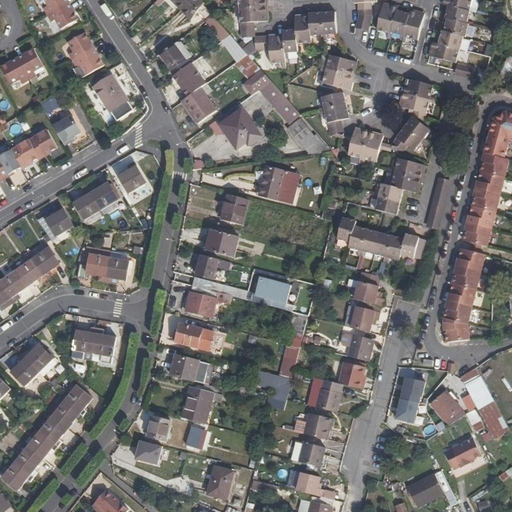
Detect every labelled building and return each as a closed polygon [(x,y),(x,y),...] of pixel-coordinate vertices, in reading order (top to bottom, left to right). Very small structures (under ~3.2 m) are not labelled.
[(67,0),(46,0),(50,7),(45,9),(49,16),(70,5),(67,0)] [(193,21),(205,5),(200,0),(171,0),(184,12),(193,21)] [(246,22),(255,21),(273,20),(272,6),(271,0),(244,0),(245,5),(239,5),(240,8),(240,11),(245,10),(246,22)] [(362,6),(362,11),(362,17),(360,27),(371,30),(375,16),(375,10),(375,5),(381,5),(380,0),(359,0),(360,6),(362,6)] [(432,58),(457,65),(460,51),(462,52),(465,39),(467,39),(470,27),(468,26),(471,13),(470,13),(472,0),(445,0),(444,6),(450,8),(447,21),(449,21),(446,34),(444,33),(440,46),(435,44),(432,58)] [(79,21),(70,5),(49,16),(52,23),(57,20),(61,30),(79,21)] [(387,6),(381,32),(391,34),(390,39),(394,40),(395,33),(404,36),(403,41),(405,41),(405,43),(408,43),(409,38),(421,41),(427,16),(413,12),(412,15),(400,12),(401,9),(387,6)] [(289,35),(274,36),(275,50),(276,63),(287,62),(287,68),(290,67),(290,59),(293,59),(293,53),(302,52),(301,44),(316,43),(315,37),(326,36),(326,41),(329,40),(331,40),(331,35),(341,34),(339,13),(327,14),(314,15),(314,17),(300,17),(301,30),(288,31),(289,35)] [(206,22),(222,42),(231,35),(214,16),(206,22)] [(243,38),(256,37),(256,28),(243,29),(243,38)] [(71,55),(75,62),(97,51),(88,34),(71,43),(75,53),(71,55)] [(267,36),(256,37),(257,51),(268,51),(267,36)] [(268,51),(275,50),(274,36),(267,36),(268,51)] [(183,43),(178,42),(175,44),(161,55),(173,71),(178,67),(179,69),(191,61),(190,58),(192,56),(183,43)] [(19,57),(31,79),(38,76),(35,71),(45,66),(35,48),(19,57)] [(232,60),(235,65),(240,61),(249,55),(245,50),(232,60)] [(105,67),(97,51),(75,62),(78,69),(83,67),(88,76),(105,67)] [(240,61),(263,88),(272,81),(249,55),(240,61)] [(25,83),(31,79),(19,57),(3,67),(12,84),(22,79),(25,83)] [(340,87),(346,89),(354,91),(357,77),(360,64),(334,58),(332,68),(326,67),(326,69),(325,72),(331,74),(328,84),(340,87)] [(511,81),(511,65),(507,62),(500,77),(509,85),(511,81)] [(208,84),(193,64),(175,77),(189,98),(202,88),(208,84)] [(458,75),(474,79),(477,68),(462,64),(458,75)] [(135,110),(113,75),(95,86),(118,121),(135,110)] [(303,146),(318,134),(272,81),(263,88),(217,121),(238,151),(247,144),(249,147),(251,146),(252,148),(269,142),(287,127),(303,146)] [(416,112),(429,115),(431,104),(436,106),(437,103),(437,101),(433,100),(435,87),(410,81),(406,95),(403,109),(416,112)] [(189,98),(183,102),(199,124),(218,111),(202,88),(189,98)] [(347,93),(344,94),(338,95),(327,98),(329,107),(323,109),(324,111),(324,113),(330,112),(332,123),(334,135),(345,137),(346,133),(344,121),(353,119),(350,105),(347,93)] [(44,103),(48,113),(60,109),(56,99),(44,103)] [(427,122),(429,115),(416,112),(414,118),(423,126),(427,122)] [(511,114),(507,113),(495,119),(486,153),(505,159),(510,140),(511,140),(511,114)] [(74,116),(56,126),(67,146),(77,139),(76,137),(83,132),(74,116)] [(423,126),(414,118),(406,128),(398,137),(394,142),(393,144),(392,148),(404,151),(408,146),(415,151),(421,144),(425,147),(426,145),(428,143),(425,140),(431,132),(423,126)] [(381,148),(382,142),(384,134),(371,131),(357,128),(356,135),(354,141),(351,154),(361,156),(360,161),(363,162),(365,163),(366,158),(377,160),(381,148)] [(49,130),(30,140),(40,159),(41,160),(52,154),(51,152),(58,148),(49,130)] [(309,154),(333,151),(318,134),(303,146),(309,154)] [(30,140),(12,151),(22,169),(23,170),(33,164),(33,163),(40,159),(30,140)] [(392,148),(393,144),(382,142),(381,148),(392,151),(392,148)] [(12,151),(0,157),(0,171),(5,180),(15,174),(15,173),(22,169),(12,151)] [(505,159),(486,153),(484,162),(487,163),(487,165),(484,164),(482,172),(506,178),(510,160),(505,159)] [(376,195),(375,198),(380,199),(378,210),(399,214),(402,201),(405,189),(419,192),(422,179),(426,165),(399,158),(396,169),(391,168),(391,171),(390,174),(395,175),(392,186),(384,184),(381,194),(376,193),(376,195)] [(131,170),(120,177),(130,194),(148,184),(135,162),(129,166),(131,170)] [(268,167),(261,196),(280,201),(287,171),(268,167)] [(506,178),(482,172),(480,179),(482,180),(482,182),(479,181),(477,189),(501,195),(506,178)] [(440,178),(429,226),(441,229),(452,181),(440,178)] [(96,185),(90,188),(103,210),(105,214),(120,205),(118,202),(120,200),(109,183),(99,189),(96,185)] [(90,222),(105,214),(103,210),(90,188),(83,193),(86,197),(75,203),(86,221),(88,219),(90,222)] [(501,195),(477,189),(475,196),(478,197),(477,200),(475,199),(473,206),(497,212),(501,195)] [(244,226),(251,200),(230,195),(223,221),(244,226)] [(497,212),(473,206),(471,214),(474,214),(473,217),(470,216),(468,223),(493,230),(497,212)] [(336,211),(327,209),(324,219),(333,221),(336,211)] [(52,212),(39,220),(53,240),(75,227),(65,210),(54,216),(52,212)] [(345,219),(340,238),(350,240),(349,246),(352,247),(362,249),(360,255),(363,255),(366,256),(367,251),(377,253),(387,256),(386,260),(388,261),(391,262),(393,257),(402,259),(405,260),(406,255),(416,257),(421,236),(409,234),(408,238),(395,235),(382,232),(370,230),(357,226),(358,222),(345,219)] [(493,230),(468,223),(466,231),(469,232),(469,234),(466,233),(465,241),(488,247),(493,230)] [(213,230),(208,251),(235,258),(241,237),(213,230)] [(42,253),(34,259),(48,280),(55,276),(51,272),(61,264),(46,243),(39,248),(42,253)] [(135,253),(147,255),(149,248),(136,245),(135,253)] [(100,282),(108,283),(112,257),(103,256),(104,250),(93,248),(89,266),(81,264),(79,277),(88,279),(89,274),(101,276),(100,282)] [(486,255),(463,249),(460,257),(463,257),(462,260),(459,259),(458,266),(482,273),(486,255)] [(133,255),(113,251),(112,257),(108,283),(115,284),(116,278),(128,281),(133,255)] [(215,281),(221,260),(202,256),(197,276),(215,281)] [(43,284),(48,280),(34,259),(17,271),(29,288),(39,280),(43,284)] [(456,276),(454,284),(477,290),(482,273),(458,266),(456,274),(459,275),(458,277),(456,276)] [(19,294),(29,288),(17,271),(1,282),(16,303),(22,298),(19,294)] [(360,282),(356,300),(382,306),(384,299),(380,298),(382,291),(383,287),(381,287),(384,278),(364,273),(361,282),(360,282)] [(0,307),(7,303),(10,307),(16,303),(1,282),(0,279),(0,307)] [(260,279),(254,303),(284,310),(291,286),(260,279)] [(477,290),(454,284),(452,291),(454,292),(454,294),(451,293),(449,301),(473,307),(477,290)] [(222,313),(227,296),(220,294),(194,287),(192,292),(187,312),(214,319),(215,312),(222,313)] [(183,311),(187,312),(192,292),(191,292),(186,299),(183,311)] [(447,311),(445,318),(446,319),(469,324),(473,307),(449,301),(447,309),(450,309),(449,312),(447,311)] [(0,313),(10,307),(7,303),(0,307),(0,313)] [(358,307),(353,329),(371,333),(374,320),(379,321),(381,313),(358,307)] [(446,319),(445,323),(445,331),(448,331),(449,333),(446,333),(448,343),(470,340),(469,324),(446,319)] [(182,324),(177,343),(199,349),(205,330),(182,324)] [(74,357),(85,359),(86,352),(95,354),(99,329),(93,328),(92,333),(78,331),(74,357)] [(105,330),(99,329),(95,354),(104,355),(103,362),(113,364),(118,338),(105,335),(105,330)] [(371,346),(372,340),(354,335),(354,337),(344,335),(341,336),(339,344),(341,347),(350,349),(348,357),(369,362),(373,347),(371,346)] [(47,366),(51,370),(58,363),(54,360),(55,359),(41,344),(31,354),(28,351),(24,356),(41,373),(42,372),(47,366)] [(286,344),(278,375),(293,379),(294,373),(301,348),(286,344)] [(85,359),(93,361),(95,354),(86,352),(85,359)] [(104,355),(95,354),(93,361),(103,362),(104,355)] [(177,355),(172,375),(197,382),(202,362),(177,355)] [(27,387),(41,373),(24,356),(19,360),(22,363),(12,372),(27,387)] [(344,363),(339,384),(345,386),(362,390),(364,380),(361,380),(363,374),(365,368),(344,363)] [(45,375),(51,370),(47,366),(42,372),(45,375)] [(510,430),(477,369),(462,380),(495,439),(510,430)] [(260,385),(278,390),(278,387),(290,390),(293,379),(278,375),(263,371),(260,385)] [(0,400),(12,390),(0,377),(0,400)] [(425,382),(407,377),(402,399),(420,403),(425,382)] [(338,413),(345,386),(339,384),(316,378),(314,387),(323,389),(318,408),(338,413)] [(79,385),(66,401),(85,416),(88,411),(85,409),(94,398),(79,385)] [(223,403),(224,395),(191,387),(183,418),(208,424),(214,401),(223,403)] [(290,390),(278,387),(278,390),(273,408),(285,411),(287,401),(290,390)] [(432,405),(447,422),(462,408),(448,392),(432,405)] [(80,421),(85,416),(66,401),(60,396),(48,412),(70,428),(77,420),(80,421)] [(420,403),(402,399),(397,419),(415,423),(420,403)] [(447,422),(450,426),(466,412),(462,408),(447,422)] [(61,440),(70,428),(48,412),(41,420),(47,425),(41,432),(60,446),(63,442),(61,440)] [(311,414),(306,435),(328,440),(333,420),(311,414)] [(154,417),(149,437),(168,442),(173,421),(154,417)] [(193,427),(188,445),(200,449),(204,430),(193,427)] [(56,451),(60,446),(41,432),(29,447),(45,460),(53,450),(56,451)] [(487,443),(494,439),(490,432),(483,436),(487,443)] [(447,452),(458,469),(467,463),(467,464),(476,458),(475,457),(486,449),(476,433),(447,452)] [(142,441),(137,460),(161,467),(166,448),(142,441)] [(296,443),(291,460),(300,462),(304,445),(296,443)] [(304,445),(300,462),(321,467),(326,448),(305,443),(304,445)] [(36,470),(45,460),(29,447),(16,463),(35,477),(38,473),(36,470)] [(31,482),(35,477),(16,463),(4,478),(20,491),(28,480),(31,482)] [(216,467),(209,494),(229,499),(235,472),(216,467)] [(291,470),(286,488),(296,491),(301,472),(291,470)] [(451,504),(458,501),(443,471),(408,488),(418,507),(445,494),(451,504)] [(301,472),(296,491),(322,497),(324,490),(319,489),(316,488),(317,483),(319,477),(301,472)] [(278,493),(280,486),(254,480),(251,489),(275,495),(276,492),(278,493)] [(108,489),(92,508),(97,511),(127,511),(130,509),(108,489)] [(324,490),(322,497),(336,500),(337,493),(324,490)] [(3,493),(0,495),(0,511),(4,511),(13,506),(3,493)] [(481,496),(469,502),(474,511),(482,511),(487,510),(481,496)] [(312,502),(309,511),(332,511),(334,507),(312,502)] [(397,511),(409,511),(406,503),(395,507),(397,511)]
